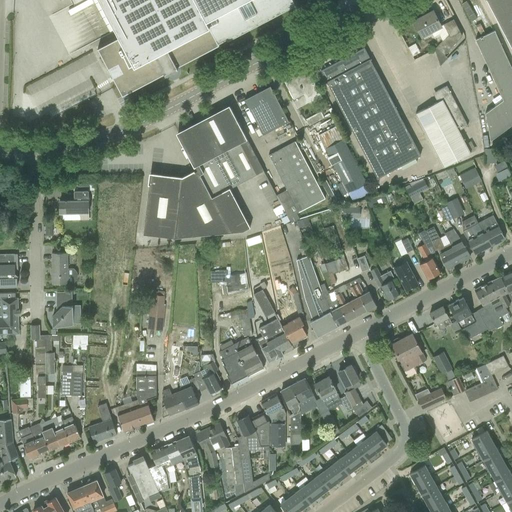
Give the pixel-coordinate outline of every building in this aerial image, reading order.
[(71,0),(74,4),(80,0),(98,0),(99,1),(100,1),(103,8),(107,15),(110,22),(111,23),(114,29),(118,37),(97,48),(108,68),(107,69),(107,70),(108,69),(112,77),(111,77),(111,78),(112,77),(118,87),(122,96),(164,74),(165,75),(178,69),(177,67),(219,45),(218,43),(226,39),(227,41),(295,5),(292,0),(71,0)] [(511,0),(486,0),(511,49),(511,0)] [(421,18),(414,22),(421,36),(422,38),(432,33),(434,37),(439,34),(442,41),(436,47),(444,55),(462,36),(460,32),(453,19),(441,26),(434,12),(421,19),(421,18)] [(511,124),(511,69),(499,40),(494,31),(475,40),(503,100),(485,113),(490,141),(511,124)] [(75,50),(70,35),(62,38),(67,52),(75,50)] [(377,178),(420,156),(364,48),(321,71),(377,178)] [(83,59),(29,83),(32,92),(87,68),(83,59)] [(321,96),(319,92),(306,67),(298,71),(299,73),(284,81),(293,99),(305,93),(310,102),(321,96),(321,97),(321,96)] [(64,112),(98,91),(90,78),(76,86),(81,94),(61,106),(64,112)] [(263,135),(288,122),(270,86),(244,100),(263,135)] [(437,102),(415,114),(420,123),(443,168),(470,153),(465,144),(458,131),(467,126),(446,86),(436,91),(437,92),(435,97),(434,98),(437,102)] [(182,178),(150,174),(143,234),(175,238),(242,231),(250,227),(230,189),(263,171),(230,107),(212,116),(211,114),(206,116),(208,118),(178,134),(197,171),(182,178)] [(305,120),(309,126),(324,118),(320,112),(305,120)] [(336,126),(318,136),(325,148),(342,182),(348,193),(366,184),(342,139),(336,126)] [(288,218),(325,198),(295,141),(268,155),(287,190),(276,196),(288,218)] [(511,151),(511,147),(511,146),(502,151),(504,155),(511,151)] [(496,163),(495,152),(495,148),(484,149),(484,154),(487,154),(487,163),(496,163)] [(507,169),(504,161),(494,166),(497,174),(507,169)] [(459,176),(464,185),(480,177),(475,168),(459,176)] [(453,169),(447,171),(450,177),(456,175),(453,169)] [(437,174),(441,186),(451,183),(446,170),(437,174)] [(328,197),(332,204),(337,202),(326,180),(321,183),(328,197)] [(409,185),(405,187),(410,196),(427,188),(424,181),(410,188),(409,185)] [(78,201),(59,201),(60,213),(60,220),(89,220),(89,213),(89,201),(81,201),(81,198),(89,198),(89,191),(78,191),(74,191),(74,198),(78,198),(78,201)] [(375,196),(366,199),(369,208),(378,205),(375,196)] [(453,218),(461,215),(454,199),(446,203),(453,218)] [(351,218),(351,207),(343,207),(342,207),(339,209),(341,214),(343,214),(343,217),(351,218)] [(492,215),(477,223),(482,232),(484,231),(491,246),(505,239),(492,215)] [(307,218),(296,221),(299,228),(310,225),(307,218)] [(477,223),(462,231),(474,254),(491,246),(484,231),(482,232),(477,223)] [(443,247),(437,233),(433,227),(426,231),(429,237),(435,251),(438,250),(448,268),(461,261),(452,247),(450,243),(443,247)] [(424,244),(417,247),(422,256),(425,261),(419,264),(427,279),(440,272),(432,257),(430,254),(431,254),(435,252),(434,251),(429,239),(425,230),(418,233),(423,243),(424,243),(424,244)] [(456,234),(455,235),(452,230),(445,233),(450,243),(452,247),(461,261),(470,257),(456,234)] [(400,238),(394,241),(401,255),(407,253),(401,241),(400,238)] [(407,238),(401,241),(407,252),(407,253),(407,252),(413,249),(407,238)] [(67,253),(62,253),(52,253),(52,284),(68,284),(67,253)] [(14,254),(0,254),(0,286),(7,287),(17,287),(17,277),(15,277),(15,265),(14,254)] [(322,292),(309,256),(297,260),(304,297),(312,320),(310,322),(317,336),(337,326),(326,306),(325,301),(322,292)] [(364,256),(357,258),(359,266),(361,272),(369,269),(364,256)] [(341,258),(334,261),(338,272),(344,270),(346,274),(349,273),(348,270),(344,257),(341,258)] [(338,272),(334,261),(325,264),(332,284),(335,283),(332,274),(338,272)] [(402,269),(395,272),(397,279),(400,277),(406,290),(417,284),(410,271),(405,261),(399,264),(402,269)] [(380,276),(376,267),(370,270),(382,294),(384,294),(387,300),(400,293),(393,280),(394,279),(390,270),(380,276)] [(226,270),(215,271),(216,271),(216,282),(222,282),(226,282),(227,285),(228,293),(228,294),(248,290),(246,273),(231,275),(230,274),(226,274),(226,270)] [(511,271),(500,277),(508,292),(511,302),(511,271)] [(131,276),(129,295),(139,296),(140,284),(138,284),(139,276),(131,276)] [(496,303),(490,306),(495,316),(493,317),(495,321),(490,324),(492,329),(496,327),(496,328),(503,325),(498,317),(501,316),(504,320),(504,321),(505,322),(507,322),(508,322),(509,321),(509,320),(510,319),(509,318),(507,313),(508,312),(505,308),(510,305),(504,294),(508,292),(500,277),(491,281),(499,297),(494,299),(496,303)] [(359,278),(352,281),(354,285),(359,296),(358,296),(366,311),(376,306),(368,291),(363,293),(358,283),(362,282),(359,278)] [(352,281),(345,284),(347,289),(349,288),(355,298),(349,301),(356,316),(366,311),(358,296),(359,296),(354,285),(352,281)] [(487,283),(474,290),(483,307),(484,309),(490,306),(496,303),(494,299),(499,297),(491,281),(487,283)] [(338,287),(334,290),(337,300),(339,307),(347,321),(356,316),(349,301),(345,303),(340,292),(338,287)] [(296,290),(292,294),(296,314),(302,313),(297,289),(295,289),(296,290)] [(254,294),(254,295),(265,317),(267,316),(274,312),(268,300),(262,290),(254,294)] [(331,303),(329,299),(330,298),(326,290),(322,292),(325,301),(326,306),(337,326),(347,321),(339,307),(337,300),(331,303)] [(57,312),(53,316),(53,327),(61,327),(64,323),(72,323),(80,323),(79,306),(72,306),(72,293),(67,293),(57,293),(57,305),(60,308),(57,312)] [(485,324),(478,310),(471,314),(463,297),(448,305),(456,321),(460,328),(463,333),(465,332),(468,339),(487,329),(485,324)] [(2,318),(0,318),(0,334),(1,334),(11,334),(19,333),(18,326),(18,315),(18,310),(18,299),(8,299),(2,299),(2,318)] [(251,301),(246,303),(249,318),(254,317),(251,301)] [(150,304),(147,329),(163,331),(165,306),(150,304)] [(442,306),(429,313),(435,323),(436,323),(440,329),(450,324),(451,324),(447,317),(448,317),(442,306)] [(483,307),(478,310),(485,324),(487,329),(488,331),(492,329),(490,324),(495,321),(493,317),(495,316),(490,306),(484,309),(483,307)] [(250,326),(247,309),(230,312),(231,321),(241,319),(244,337),(252,336),(250,325),(250,326)] [(287,323),(281,326),(291,345),(293,349),(299,346),(298,342),(296,339),(297,339),(299,338),(301,341),(307,337),(305,335),(306,334),(301,325),(303,324),(299,316),(287,323)] [(262,336),(257,339),(269,362),(270,361),(271,362),(273,361),(273,359),(276,358),(277,357),(278,358),(282,356),(282,355),(283,355),(283,354),(293,349),(291,345),(281,326),(277,318),(258,328),(262,336)] [(451,324),(450,324),(452,329),(453,331),(460,328),(456,321),(451,324)] [(45,335),(40,335),(40,325),(30,325),(31,335),(31,340),(36,339),(36,346),(45,346),(45,335)] [(412,333),(402,339),(415,365),(419,363),(419,364),(426,360),(412,333)] [(51,335),(50,335),(45,335),(45,346),(45,374),(54,373),(54,353),(51,353),(51,345),(51,341),(51,335)] [(73,335),(72,345),(87,345),(88,335),(73,335)] [(248,337),(228,347),(219,352),(222,359),(221,360),(224,366),(223,366),(228,375),(227,376),(231,384),(263,367),(248,337)] [(393,343),(391,344),(402,364),(403,363),(406,370),(415,365),(402,339),(400,340),(399,338),(397,338),(392,340),(392,342),(393,343)] [(461,348),(470,366),(478,362),(469,344),(461,348)] [(432,357),(441,375),(452,369),(443,352),(432,357)] [(197,361),(193,374),(195,377),(201,391),(207,388),(209,393),(222,387),(218,380),(220,380),(216,371),(218,370),(214,363),(215,362),(213,354),(201,355),(201,365),(206,365),(207,368),(210,374),(204,378),(200,371),(199,371),(199,362),(197,361)] [(503,356),(500,358),(485,365),(486,366),(490,375),(504,368),(508,367),(503,356)] [(361,385),(351,365),(338,372),(348,391),(345,393),(346,395),(353,408),(358,418),(371,407),(367,401),(363,404),(355,389),(361,385)] [(490,375),(486,366),(478,369),(484,382),(487,380),(492,378),(490,375)] [(136,370),(136,376),(136,396),(139,405),(135,407),(142,425),(154,421),(146,399),(156,396),(156,375),(156,370),(136,370)] [(71,395),(72,371),(62,371),(62,395),(71,395)] [(82,371),(72,371),(71,395),(81,395),(82,371)] [(118,388),(124,389),(126,374),(120,373),(118,388)] [(179,386),(180,388),(181,390),(175,393),(179,402),(182,401),(186,408),(198,403),(193,391),(199,389),(200,391),(201,391),(195,377),(188,380),(186,376),(180,379),(179,386)] [(455,378),(447,382),(449,387),(453,395),(464,390),(465,390),(458,376),(455,378)] [(20,397),(30,397),(30,377),(19,377),(20,397)] [(45,377),(39,377),(37,377),(37,398),(46,398),(46,394),(46,386),(45,377)] [(338,395),(337,394),(328,377),(314,384),(321,397),(324,403),(338,395)] [(304,378),(290,386),(299,402),(305,400),(307,405),(314,401),(316,400),(313,395),(304,378)] [(492,378),(487,380),(492,392),(498,390),(493,378),(492,378)] [(487,380),(484,382),(481,383),(486,395),(492,392),(487,380)] [(486,395),(481,383),(476,385),(481,397),(486,395)] [(481,397),(476,385),(470,388),(475,400),(481,397)] [(299,402),(290,386),(280,391),(292,413),(289,415),(290,417),(290,444),(302,444),(301,416),(300,416),(299,402)] [(168,388),(162,391),(164,397),(162,398),(166,406),(162,407),(162,417),(169,414),(170,415),(186,408),(182,401),(179,402),(175,393),(171,394),(168,388)] [(441,388),(430,393),(435,404),(446,399),(441,388)] [(475,400),(470,388),(465,390),(464,390),(470,402),(472,401),(475,400)] [(435,404),(430,393),(417,399),(422,410),(435,404)] [(285,415),(286,414),(275,394),(260,402),(267,415),(268,415),(271,420),(271,445),(284,445),(284,423),(285,423),(285,415)] [(353,408),(346,395),(339,399),(346,412),(353,408)] [(11,400),(12,413),(21,412),(21,408),(27,408),(27,398),(11,400)] [(127,402),(115,407),(124,431),(142,425),(135,407),(130,409),(127,402)] [(103,422),(89,427),(94,442),(117,434),(106,403),(97,406),(103,422)] [(328,410),(320,414),(332,436),(339,431),(328,410)] [(240,427),(237,428),(241,436),(238,438),(239,447),(245,491),(269,479),(269,473),(252,482),(250,467),(248,450),(269,450),(269,421),(264,412),(250,419),(248,415),(237,421),(240,427)] [(81,437),(74,422),(72,416),(61,421),(70,442),(81,437)] [(368,420),(365,416),(356,423),(359,426),(368,420)] [(56,417),(49,420),(60,446),(70,442),(61,421),(58,422),(56,417)] [(0,453),(2,460),(0,461),(0,482),(16,476),(9,461),(18,457),(12,443),(11,419),(0,419),(0,453)] [(42,419),(39,424),(40,428),(50,450),(60,446),(49,420),(45,422),(44,422),(44,420),(42,419)] [(219,422),(207,428),(208,433),(207,433),(209,438),(212,444),(217,441),(220,449),(229,444),(226,437),(219,422)] [(39,423),(28,428),(30,432),(40,455),(40,454),(50,450),(40,428),(39,424),(39,423)] [(353,425),(346,430),(349,435),(356,429),(353,425)] [(370,433),(366,437),(377,452),(386,445),(385,443),(392,438),(381,425),(375,429),(376,431),(371,435),(370,433)] [(24,428),(18,431),(20,437),(29,459),(30,459),(31,459),(33,460),(38,457),(39,455),(40,455),(30,432),(28,428),(28,427),(24,428)] [(207,428),(196,433),(202,448),(204,447),(207,454),(210,467),(217,466),(214,451),(211,444),(212,444),(209,438),(207,433),(208,433),(207,428)] [(349,435),(346,430),(337,436),(341,441),(349,435)] [(476,451),(493,442),(487,431),(471,439),(474,445),(473,445),(476,451)] [(188,435),(176,441),(182,455),(184,460),(188,477),(201,474),(197,454),(188,435)] [(362,442),(357,445),(367,459),(377,452),(366,437),(361,440),(362,442)] [(334,439),(326,444),(330,448),(337,443),(334,439)] [(182,455),(176,441),(164,446),(170,460),(172,465),(184,460),(182,455)] [(493,442),(476,451),(478,455),(480,454),(483,461),(499,452),(493,442)] [(330,448),(326,444),(318,450),(322,455),(330,448)] [(367,459),(357,445),(352,449),(351,448),(346,451),(358,466),(367,459)] [(155,462),(148,466),(159,491),(170,488),(169,483),(167,473),(167,472),(168,472),(166,468),(172,465),(170,460),(164,446),(150,452),(155,462)] [(239,447),(222,449),(227,486),(234,485),(235,496),(245,491),(239,447)] [(454,449),(449,451),(453,460),(458,457),(454,449)] [(313,451),(305,457),(309,462),(313,458),(316,456),(313,451)] [(343,456),(338,460),(348,474),(358,466),(346,451),(342,455),(343,456)] [(504,462),(499,452),(483,461),(486,465),(484,466),(488,472),(504,462)] [(451,461),(447,453),(442,455),(446,464),(451,461)] [(160,495),(159,491),(148,466),(144,458),(143,459),(142,457),(143,456),(143,455),(142,456),(142,455),(142,456),(134,459),(133,459),(134,460),(133,460),(133,461),(134,460),(135,462),(127,466),(131,473),(128,475),(137,497),(140,495),(142,500),(149,497),(150,499),(151,499),(151,500),(152,499),(151,499),(159,495),(159,496),(160,496),(160,495)] [(303,459),(298,463),(301,467),(309,462),(305,457),(303,459)] [(348,474),(338,460),(333,464),(332,462),(327,466),(339,481),(348,474)] [(461,473),(466,470),(461,462),(456,464),(461,473)] [(504,462),(488,472),(490,476),(491,475),(495,481),(510,473),(504,462)] [(429,470),(427,471),(424,465),(409,474),(416,485),(432,475),(429,470)] [(454,477),(459,474),(454,465),(449,468),(454,477)] [(339,481),(327,466),(323,469),(324,471),(319,474),(329,488),(339,481)] [(122,498),(116,485),(121,483),(114,468),(104,473),(110,487),(109,488),(115,501),(122,498)] [(296,468),(288,472),(291,477),(299,473),(296,468)] [(466,470),(461,473),(465,481),(470,478),(466,470)] [(291,477),(288,472),(279,478),(281,482),(291,477)] [(511,475),(510,473),(495,481),(489,485),(495,495),(499,492),(511,485),(511,475)] [(329,488),(319,474),(314,478),(312,477),(308,480),(320,495),(329,488)] [(459,474),(454,477),(451,479),(453,484),(457,482),(458,485),(463,482),(459,474)] [(432,475),(416,485),(421,495),(437,486),(433,480),(435,479),(432,475)] [(202,511),(199,477),(188,480),(191,511),(202,511)] [(266,484),(268,489),(277,485),(274,479),(266,484)] [(96,480),(83,486),(93,508),(93,511),(94,511),(101,509),(102,511),(112,511),(117,510),(112,499),(105,502),(96,480)] [(320,495),(308,480),(304,484),(305,485),(300,489),(310,502),(320,495)] [(472,494),(477,491),(472,483),(468,485),(472,494)] [(511,498),(511,485),(499,492),(502,497),(503,496),(507,502),(511,498)] [(93,511),(93,508),(83,486),(67,492),(72,504),(75,511),(93,511)] [(437,486),(421,495),(427,505),(444,496),(441,491),(440,492),(437,486)] [(466,498),(470,495),(465,487),(461,489),(466,498)] [(247,494),(250,499),(260,494),(258,488),(247,494)] [(294,491),(289,494),(301,510),(310,502),(300,489),(295,493),(294,491)] [(482,499),(477,491),(472,494),(477,502),(482,499)] [(247,494),(237,500),(239,505),(250,499),(247,494)] [(297,511),(301,510),(289,494),(284,498),(285,499),(280,504),(286,511),(297,511)] [(474,503),(470,495),(466,498),(470,506),(474,503)] [(444,496),(427,505),(430,511),(439,511),(448,507),(445,501),(446,500),(444,496)] [(64,511),(61,506),(56,497),(48,502),(47,500),(40,504),(41,506),(33,510),(33,511),(64,511)] [(239,505),(237,500),(227,505),(230,510),(239,505)]
